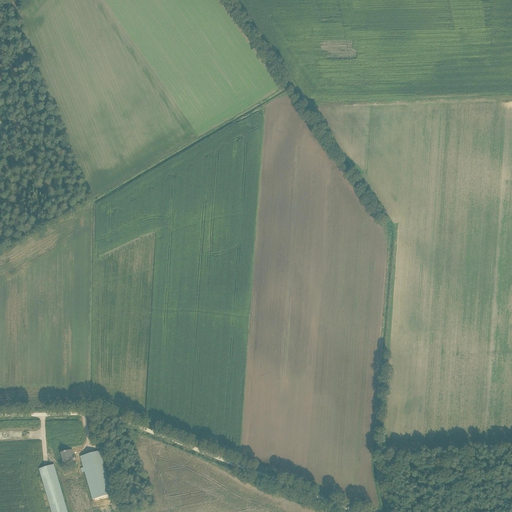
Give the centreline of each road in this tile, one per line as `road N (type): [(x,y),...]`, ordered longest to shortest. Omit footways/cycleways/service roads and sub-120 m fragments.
road 1 (unclassified): [(356,511),(109,415),(0,415)]
road 2 (track): [(511,450),(396,456),(384,476),(389,511)]
